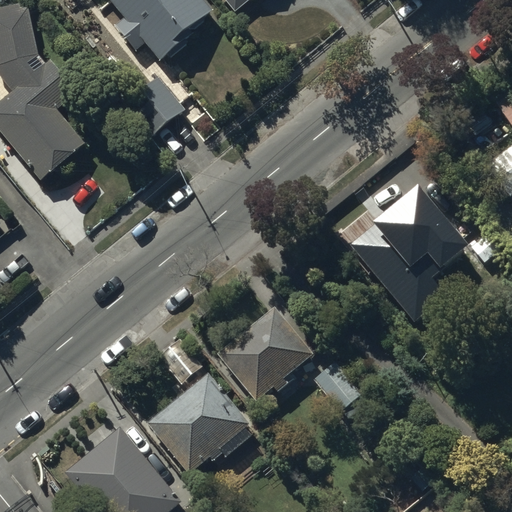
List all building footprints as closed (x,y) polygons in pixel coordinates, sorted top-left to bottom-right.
[(213,17),(197,0),(102,0),(124,24),(115,32),(136,56),(145,49),(161,68),(168,62),(170,64),(188,48),(185,46),(193,39),(191,36),(213,17)] [(258,0),(224,0),(238,17),(258,0)] [(0,83),(12,98),(0,108),(0,137),(41,187),(84,152),(56,117),(80,98),(54,66),(52,68),(51,67),(46,71),(38,63),(29,15),(21,16),(20,11),(0,14),(0,83)] [(185,116),(158,83),(125,110),(152,143),(185,116)] [(511,152),(486,171),(508,201),(511,197),(511,152)] [(409,237),(366,274),(402,319),(406,316),(414,327),(475,275),(467,265),(472,261),(436,216),(449,205),(425,175),(407,190),(420,206),(398,223),(409,237)] [(279,312),(217,360),(257,409),(274,395),(277,398),(287,390),(284,386),(317,359),(279,312)] [(338,368),(315,385),(340,419),(342,417),(348,424),(368,408),(338,368)] [(210,381),(149,430),(189,480),(209,465),(212,468),(223,459),(220,455),(250,431),(210,381)] [(175,511),(181,508),(121,434),(65,477),(93,511),(175,511)]
